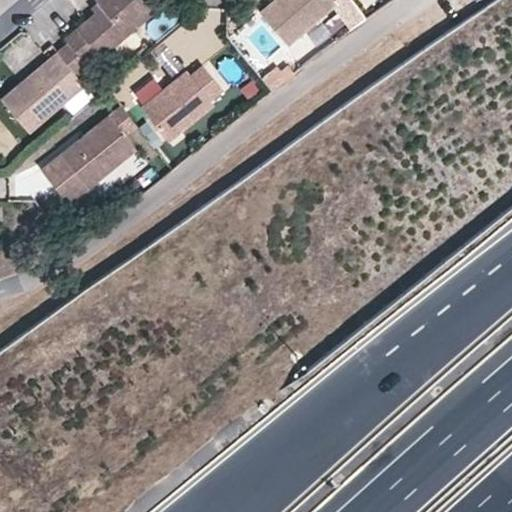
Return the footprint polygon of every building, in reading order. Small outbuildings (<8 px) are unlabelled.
[(153,11),(143,0),(94,0),(100,7),(64,38),(67,42),(84,62),(95,52),(99,56),(153,11)] [(269,0),(261,8),(291,43),(337,3),(334,0),(269,0)] [(152,51),(174,74),(191,57),(169,35),(152,51)] [(84,62),(67,42),(0,99),(28,132),(84,84),(75,74),(87,65),(84,62)] [(263,77),(273,89),(296,71),(289,63),(282,68),(279,64),(263,77)] [(167,140),(211,103),(207,98),(219,88),(199,64),(187,74),(183,70),(139,106),(167,140)] [(134,125),(118,106),(105,117),(121,137),(134,125)] [(68,204),(133,150),(121,137),(105,117),(40,172),(68,204)]
